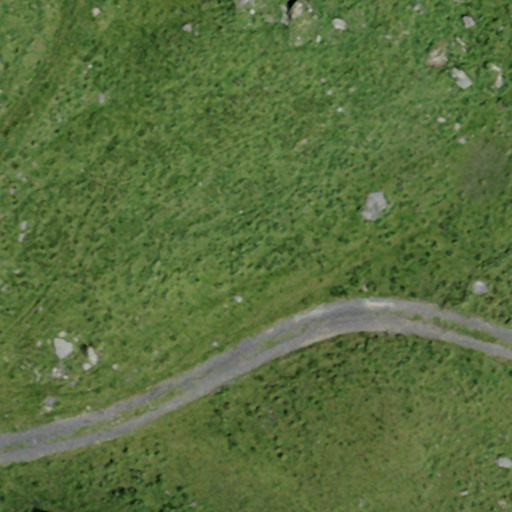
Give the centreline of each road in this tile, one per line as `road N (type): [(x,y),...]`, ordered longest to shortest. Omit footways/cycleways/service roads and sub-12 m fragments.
road 1 (track): [(511,352),(345,319),(67,439),(0,446)]
road 2 (track): [(0,145),(73,61),(87,0)]
